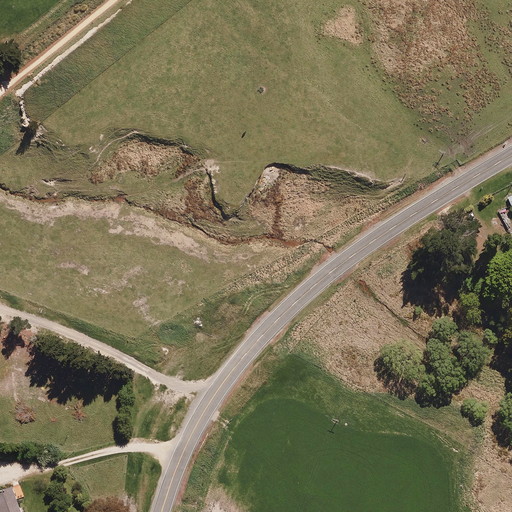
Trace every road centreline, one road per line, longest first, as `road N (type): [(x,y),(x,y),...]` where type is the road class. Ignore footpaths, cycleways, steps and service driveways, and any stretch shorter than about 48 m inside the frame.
road 1 (primary): [(160,511),(204,411),(261,335),(374,239),(511,155)]
road 2 (track): [(218,389),(150,376),(76,335),(0,310)]
